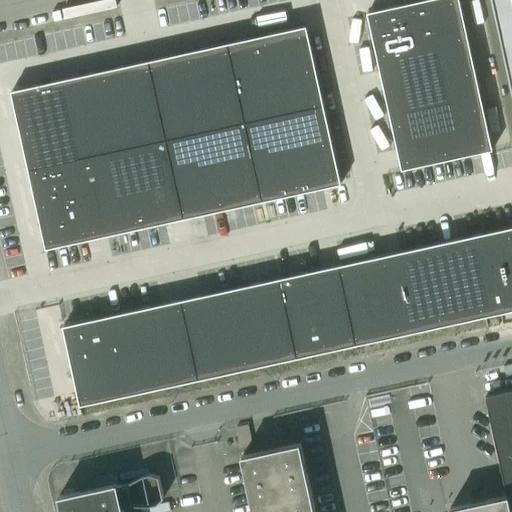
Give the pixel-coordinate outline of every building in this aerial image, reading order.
[(459,0),(427,0),(368,13),(402,170),(492,150),(491,142),(459,0)] [(511,0),(491,0),(511,94),(511,0)] [(306,27),(228,44),(245,122),(323,105),(306,27)] [(228,44),(149,61),(166,139),(245,122),(228,44)] [(149,61),(90,74),(107,152),(166,139),(149,61)] [(90,74),(12,92),(29,170),(107,152),(90,74)] [(323,105),(245,122),(262,201),(341,183),(323,105)] [(245,122),(166,139),(184,218),(262,201),(245,122)] [(166,139),(107,152),(125,231),(184,218),(166,139)] [(107,152),(29,170),(47,248),(125,231),(107,152)] [(511,227),(338,265),(356,344),(511,309),(511,227)] [(338,265),(279,278),(297,357),(356,344),(338,265)] [(279,278),(181,300),(198,379),(297,357),(279,278)] [(181,300),(64,326),(81,404),(198,379),(181,300)] [(511,511),(511,389),(485,396),(507,495),(449,508),(450,511),(315,511),(301,443),(241,456),(253,511),(511,511)] [(123,511),(123,507),(133,505),(149,506),(157,504),(163,498),(159,476),(150,474),(142,476),(128,483),(118,485),(118,483),(59,496),(62,511),(123,511)]
